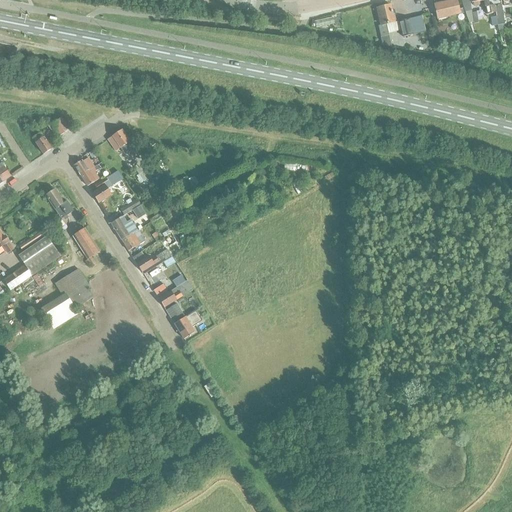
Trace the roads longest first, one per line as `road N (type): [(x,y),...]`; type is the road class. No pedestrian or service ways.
road 1 (secondary): [(511,129),(0,21)]
road 2 (residential): [(60,157),(130,112),(400,158)]
road 3 (residential): [(180,345),(60,157)]
